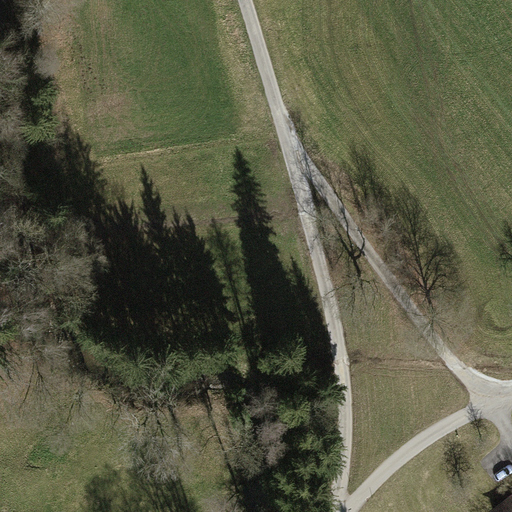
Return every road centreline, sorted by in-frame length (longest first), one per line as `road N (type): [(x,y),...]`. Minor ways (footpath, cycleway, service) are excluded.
road 1 (unclassified): [(289,143),(358,404),(324,511)]
road 2 (unclassified): [(289,143),(488,407)]
road 3 (unclassified): [(360,511),(401,463),(488,407)]
road 4 (unclassified): [(244,0),(289,143)]
